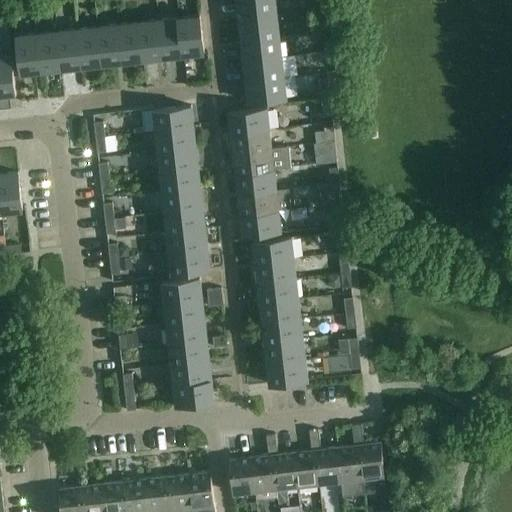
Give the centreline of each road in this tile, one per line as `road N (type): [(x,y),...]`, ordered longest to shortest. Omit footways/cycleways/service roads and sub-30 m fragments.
road 1 (residential): [(244,421),(208,89)]
road 2 (residential): [(49,129),(82,409)]
road 3 (residential): [(49,129),(73,104),(208,89)]
road 4 (residential): [(244,421),(354,412),(373,393)]
road 5 (residential): [(82,409),(103,426),(209,413)]
